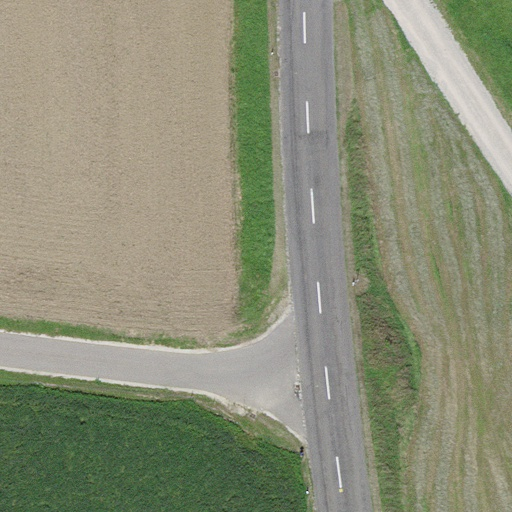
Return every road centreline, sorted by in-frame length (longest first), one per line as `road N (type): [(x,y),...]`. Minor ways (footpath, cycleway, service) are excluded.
road 1 (tertiary): [(308,0),(333,384),(350,511)]
road 2 (track): [(333,384),(0,343)]
road 3 (track): [(511,147),(409,0)]
